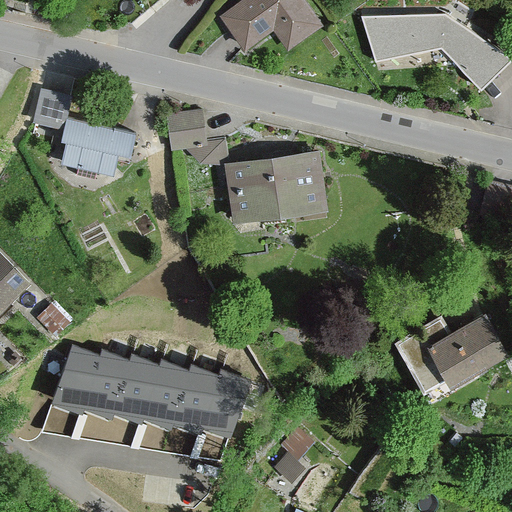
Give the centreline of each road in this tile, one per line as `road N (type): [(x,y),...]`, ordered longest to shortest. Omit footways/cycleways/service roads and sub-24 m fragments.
road 1 (residential): [(511,154),(0,34)]
road 2 (unclassified): [(115,511),(0,435)]
